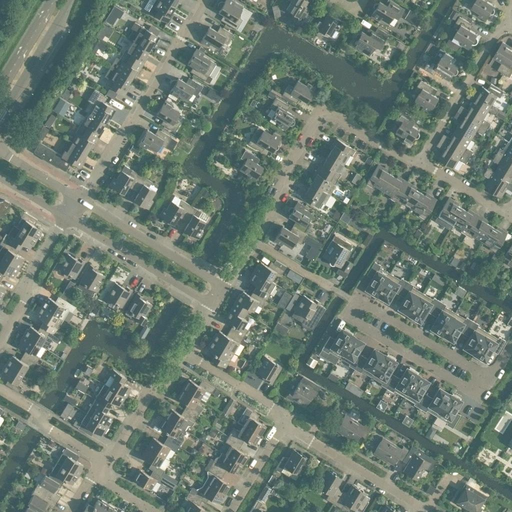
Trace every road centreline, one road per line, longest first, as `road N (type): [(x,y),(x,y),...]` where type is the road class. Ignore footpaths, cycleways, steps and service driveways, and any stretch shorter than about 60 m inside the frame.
road 1 (residential): [(253,242),(322,110),(410,163),(421,161)]
road 2 (residential): [(79,199),(205,0)]
road 3 (residential): [(356,293),(342,315),(479,394),(489,376)]
road 4 (residential): [(66,216),(211,305)]
road 5 (residential): [(224,286),(79,199)]
road 6 (residential): [(283,422),(426,510)]
road 7 (residential): [(421,161),(505,23)]
road 8 (residential): [(489,376),(356,293)]
road 9 (residential): [(0,339),(66,216)]
road 10 (residential): [(107,463),(186,351)]
road 11 (secondary): [(0,117),(69,0)]
road 12 (residential): [(107,463),(49,430),(0,388)]
road 13 (residential): [(186,351),(274,407),(283,422)]
